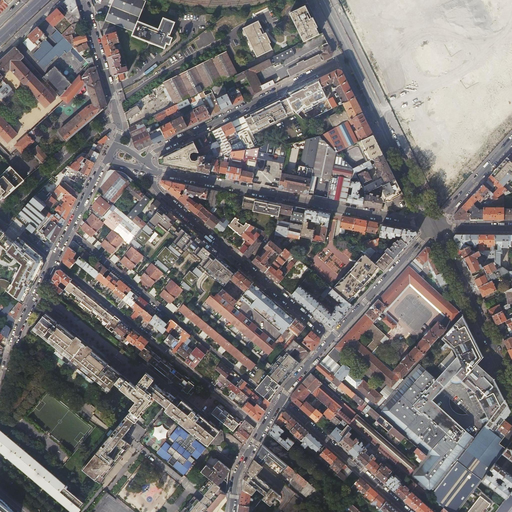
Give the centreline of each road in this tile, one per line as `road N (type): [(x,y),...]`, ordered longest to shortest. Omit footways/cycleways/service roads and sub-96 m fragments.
road 1 (residential): [(434,226),(162,172)]
road 2 (residential): [(278,404),(69,230)]
road 3 (residential): [(262,429),(54,259)]
road 4 (residential): [(153,172),(160,193),(332,341)]
road 5 (residential): [(145,162),(341,58)]
road 6 (tertiary): [(434,226),(511,377)]
road 7 (residential): [(281,399),(408,511)]
road 8 (residential): [(0,214),(116,113)]
road 9 (residential): [(332,341),(434,226)]
road 10 (residential): [(54,259),(15,336),(0,388)]
road 11 (tertiary): [(323,0),(380,116)]
road 12 (tertiary): [(380,116),(434,226)]
